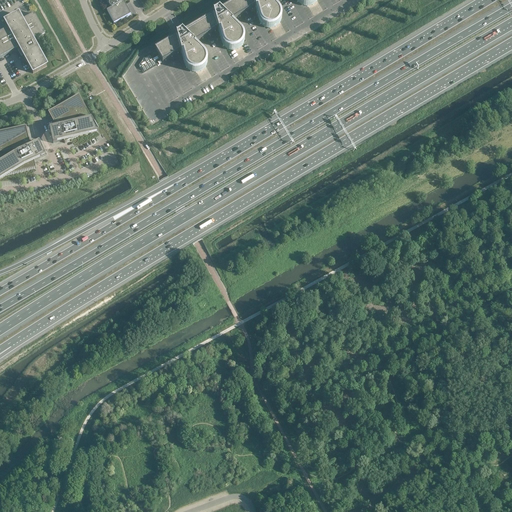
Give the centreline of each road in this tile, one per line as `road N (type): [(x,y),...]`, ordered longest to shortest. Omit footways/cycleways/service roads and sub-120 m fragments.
road 1 (motorway): [(0,329),(511,23)]
road 2 (motorway): [(511,5),(0,308)]
road 3 (motorway): [(9,343),(511,42)]
road 4 (motorway): [(489,0),(204,170)]
road 5 (motorway): [(204,170),(0,290)]
road 6 (motorway): [(204,170),(0,273)]
road 7 (unclassified): [(0,104),(106,47)]
